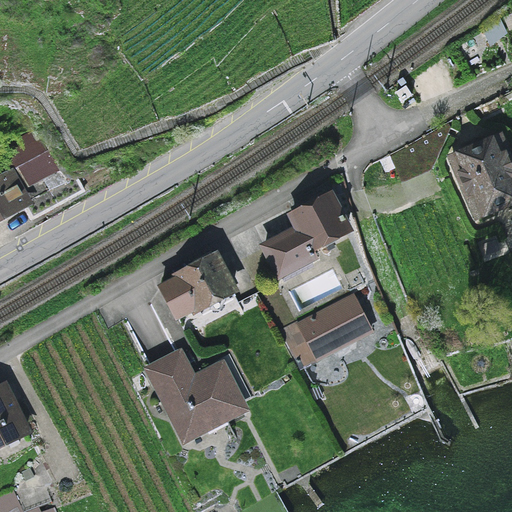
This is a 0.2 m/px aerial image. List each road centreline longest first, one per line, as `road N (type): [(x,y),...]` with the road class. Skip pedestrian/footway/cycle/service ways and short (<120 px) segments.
road 1 (residential): [(388,136),(0,355)]
road 2 (tertiary): [(0,266),(196,156),(335,63)]
road 3 (residential): [(511,77),(388,136)]
